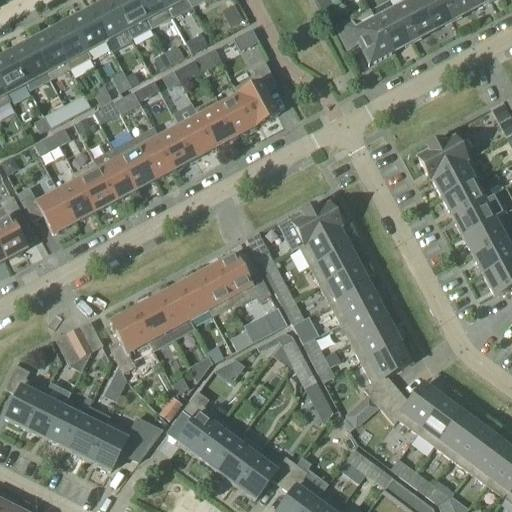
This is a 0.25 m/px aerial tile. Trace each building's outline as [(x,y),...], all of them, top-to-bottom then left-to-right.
[(149,33),(150,33),(132,0),(113,0),(108,3),(125,35),(145,25),(149,33)] [(132,0),(150,33),(170,22),(158,0),(132,0)] [(184,0),(158,0),(170,22),(171,22),(190,11),(186,3),(184,0)] [(184,0),(186,3),(190,11),(211,0),(214,5),(223,0),(184,0)] [(411,0),(413,3),(430,35),(449,25),(436,0),(411,0)] [(436,0),(449,25),(468,14),(460,0),(436,0)] [(460,0),(468,14),(487,4),(485,0),(460,0)] [(105,46),(125,35),(108,3),(88,14),(105,46)] [(410,45),(430,35),(413,3),(393,14),(410,45)] [(86,56),(105,46),(88,14),(68,24),(88,63),(89,63),(86,56)] [(369,70),(391,58),(367,14),(335,31),(347,54),(358,49),(369,70)] [(410,45),(393,14),(374,24),(368,14),(367,14),(391,58),(390,56),(410,45)] [(68,74),(88,63),(68,24),(47,35),(68,74)] [(48,84),(68,74),(47,35),(27,46),(48,84)] [(189,58),(205,50),(200,39),(184,48),(189,58)] [(28,95),(48,84),(27,46),(7,57),(28,95)] [(28,95),(7,57),(0,60),(0,91),(8,106),(8,105),(5,99),(24,89),(28,95)] [(276,119),(263,96),(274,90),(262,68),(251,74),(255,81),(233,92),(254,131),(276,119)] [(185,83),(179,71),(173,74),(179,86),(185,83)] [(106,96),(135,85),(131,73),(102,84),(106,96)] [(157,83),(163,94),(177,86),(171,76),(157,83)] [(97,107),(108,101),(103,90),(91,96),(97,107)] [(234,142),(254,131),(233,92),(233,93),(236,99),(217,109),(214,103),(213,103),(234,142)] [(214,153),(234,142),(213,103),(193,114),(214,153)] [(504,142),(511,138),(511,130),(500,108),(489,113),(504,142)] [(194,163),(214,153),(193,114),(196,121),(176,131),(194,163)] [(33,129),(38,139),(49,134),(43,123),(33,129)] [(174,174),(194,163),(176,131),(156,142),(174,174)] [(152,133),(132,144),(153,185),(174,174),(156,142),(152,133)] [(57,150),(68,144),(62,134),(52,139),(57,150)] [(52,139),(42,145),(48,156),(57,150),(52,139)] [(428,184),(469,162),(458,140),(440,149),(438,146),(417,157),(419,161),(416,162),(428,184)] [(132,144),(111,155),(133,195),(153,185),(132,144)] [(113,206),(133,195),(111,155),(91,165),(113,206)] [(440,202),(478,182),(468,164),(470,163),(469,162),(428,184),(428,185),(430,184),(440,202)] [(93,217),(113,206),(91,165),(91,166),(92,168),(72,178),(93,217)] [(73,228),(93,217),(72,178),(72,179),(75,185),(56,196),(73,228)] [(450,221),(481,205),(472,186),(478,183),(478,182),(440,202),(450,221)] [(73,228),(56,196),(34,207),(27,193),(16,199),(30,226),(41,220),(51,239),(73,228)] [(481,205),(450,221),(460,240),(498,220),(502,218),(492,199),(481,205)] [(0,213),(0,262),(2,266),(24,254),(11,230),(22,224),(10,202),(0,207),(0,209),(1,213),(0,213)] [(298,215),(274,228),(289,256),(297,252),(298,253),(338,231),(326,209),(322,211),(320,208),(300,219),(298,215)] [(498,220),(460,240),(470,259),(511,238),(510,238),(508,239),(498,220)] [(308,272),(346,251),(336,233),(338,232),(338,231),(298,253),(308,272)] [(244,244),(256,266),(267,260),(255,238),(244,244)] [(511,240),(511,238),(470,259),(480,279),(511,261),(511,240)] [(318,291),(356,271),(346,251),(308,272),(318,291)] [(210,272),(232,313),(254,301),(256,306),(267,300),(256,277),(245,283),(232,260),(210,272)] [(511,291),(511,261),(480,279),(492,301),(511,290),(511,291)] [(328,310),(366,290),(356,271),(318,291),(328,310)] [(230,310),(232,313),(210,272),(190,282),(210,321),(230,310)] [(269,292),(282,285),(277,275),(264,282),(269,292)] [(210,321),(190,282),(170,293),(192,334),(188,325),(207,315),(210,321)] [(288,295),(282,285),(269,292),(275,302),(288,295)] [(338,329),(376,309),(366,290),(328,310),(338,329)] [(172,345),(192,334),(170,293),(150,304),(172,345)] [(152,355),(172,345),(150,304),(130,314),(152,355)] [(348,348),(387,328),(376,309),(338,329),(348,348)] [(284,330),(275,313),(264,319),(273,336),(284,330)] [(285,320),(290,330),(303,323),(297,313),(285,320)] [(151,356),(152,355),(130,314),(108,326),(120,350),(109,356),(121,378),(132,372),(125,358),(146,347),(151,356)] [(308,333),(303,323),(290,330),(295,340),(308,333)] [(87,328),(77,334),(89,357),(100,351),(87,328)] [(358,367),(397,347),(387,328),(348,348),(358,367)] [(66,339),(78,362),(89,357),(77,334),(66,339)] [(245,337),(230,345),(235,356),(236,356),(251,348),(251,347),(245,337)] [(66,339),(54,345),(67,368),(78,362),(66,339)] [(376,411),(395,395),(384,382),(408,369),(397,347),(358,367),(370,389),(361,393),(376,411)] [(310,368),(323,361),(318,351),(305,358),(310,368)] [(285,362),(290,372),(303,365),(298,355),(285,362)] [(328,371),(323,361),(310,368),(316,378),(328,371)] [(200,364),(186,371),(195,388),(205,374),(200,364)] [(303,365),(290,372),(296,382),(309,375),(303,365)] [(24,434),(44,395),(22,384),(26,377),(15,371),(3,394),(14,399),(2,423),(24,434)] [(415,438),(441,404),(421,389),(407,408),(395,395),(376,411),(392,429),(396,424),(415,438)] [(45,445),(61,412),(42,402),(45,395),(44,395),(24,434),(45,445)] [(194,462),(220,426),(201,412),(206,405),(195,398),(180,418),(190,425),(174,447),(194,462)] [(432,451),(458,417),(441,404),(415,438),(432,451)] [(45,445),(66,455),(86,414),(77,410),(73,418),(61,412),(45,445)] [(86,414),(66,455),(86,465),(106,426),(108,421),(88,411),(86,414)] [(450,464),(476,430),(458,417),(432,451),(450,464)] [(106,426),(86,465),(108,476),(117,458),(136,467),(160,435),(134,423),(127,437),(106,426)] [(214,476),(240,441),(220,426),(194,462),(214,476)] [(467,477),(493,442),(476,430),(450,464),(467,477)] [(233,490),(259,455),(240,441),(214,476),(233,490)] [(485,490),(510,455),(493,442),(467,477),(485,490)] [(279,491),(294,471),(284,463),(279,470),(259,455),(233,490),(253,505),(269,484),(279,491)] [(502,503),(511,489),(511,456),(510,455),(485,490),(502,503)] [(363,480),(372,468),(362,461),(354,473),(363,480)] [(381,475),(372,468),(363,480),(372,487),(381,475)] [(396,481),(406,488),(414,476),(405,469),(396,481)] [(309,511),(319,499),(299,485),(304,478),(294,471),(279,491),(288,498),(278,511),(309,511)] [(414,476),(406,488),(415,494),(423,483),(414,476)] [(423,500),(432,507),(441,496),(432,489),(423,500)] [(511,489),(502,503),(511,510),(511,489)] [(335,511),(319,499),(309,511),(335,511)] [(0,511),(9,511),(4,509),(6,505),(0,502),(0,511)]
